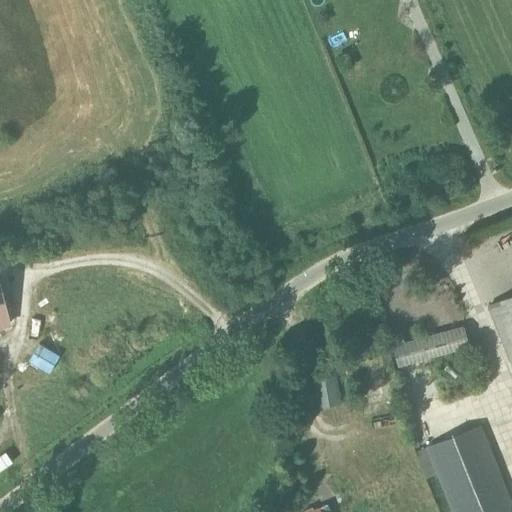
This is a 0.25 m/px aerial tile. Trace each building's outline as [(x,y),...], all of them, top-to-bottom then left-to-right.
[(170,257),(141,264),(155,322),(184,315),(170,257)] [(81,277),(30,290),(53,389),(80,383),(78,372),(101,366),(99,356),(122,351),(107,284),(83,289),(81,277)] [(0,326),(8,324),(0,288),(0,326)] [(366,351),(368,370),(391,367),(389,348),(366,351)] [(13,387),(39,381),(36,370),(10,376),(13,387)] [(317,388),(316,403),(333,404),(334,388),(317,388)] [(511,427),(508,418),(480,431),(511,501),(511,500),(511,427)] [(473,425),(441,436),(448,459),(458,456),(457,451),(479,444),(473,425)] [(437,436),(434,428),(417,433),(419,442),(437,436)] [(322,431),(246,465),(258,493),(334,459),(322,431)] [(369,446),(315,481),(334,511),(385,511),(404,500),(369,446)]
